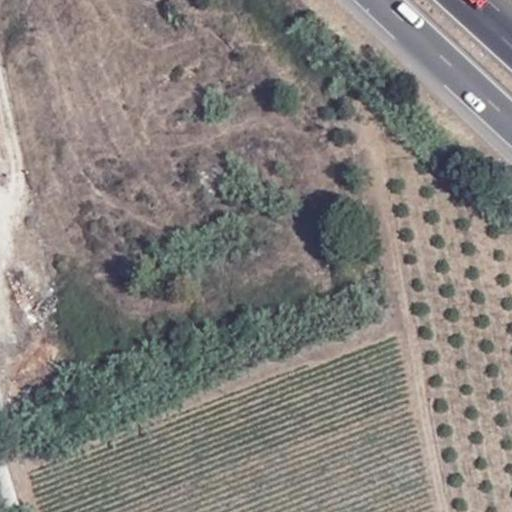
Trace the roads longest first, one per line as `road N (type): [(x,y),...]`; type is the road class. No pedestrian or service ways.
road 1 (track): [(24,470),(407,320),(442,511)]
road 2 (track): [(0,84),(14,185),(0,266),(4,334)]
road 3 (motorway): [(382,0),(511,117)]
